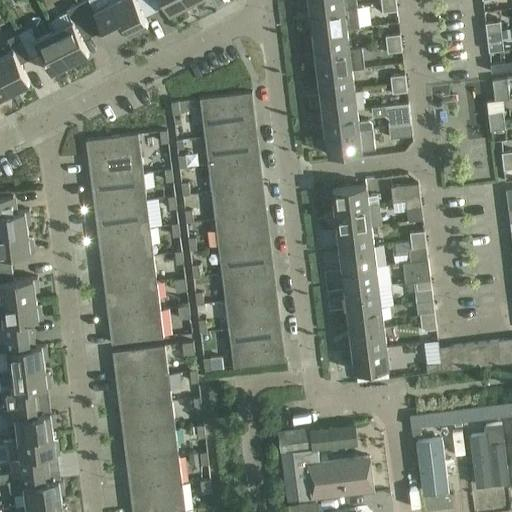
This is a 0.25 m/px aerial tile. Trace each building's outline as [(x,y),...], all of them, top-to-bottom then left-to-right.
[(130,34),(113,0),(87,0),(79,4),(92,31),(103,25),(111,43),(130,34)] [(149,24),(142,11),(140,7),(151,1),(150,0),(113,0),(130,34),(149,24)] [(189,4),(187,0),(150,0),(151,1),(153,0),(163,0),(171,14),(189,4)] [(357,7),(356,0),(310,0),(312,13),(357,7)] [(398,11),(397,2),(383,4),(384,13),(398,11)] [(90,54),(83,40),(81,36),(92,31),(79,4),(67,10),(68,12),(49,21),(55,31),(71,63),(90,54)] [(360,28),(357,7),(312,13),(314,33),(348,29),(360,28)] [(501,21),(486,23),(487,32),(502,30),(501,21)] [(71,63),(55,31),(37,40),(31,28),(19,34),(32,59),(43,53),(52,73),(71,63)] [(350,49),(348,29),(314,33),(317,53),(350,49)] [(504,50),(502,30),(487,32),(490,52),(504,50)] [(21,64),(32,59),(19,34),(8,39),(14,52),(0,58),(0,68),(12,93),(31,83),(21,64)] [(402,43),(401,34),(386,36),(388,45),(402,43)] [(403,51),(402,43),(388,45),(389,53),(403,51)] [(362,48),(350,49),(317,53),(319,74),(353,69),(365,68),(362,48)] [(507,71),(506,62),(491,64),(492,73),(507,71)] [(0,98),(12,93),(0,68),(0,98)] [(355,90),(353,69),(319,74),(322,94),(355,90)] [(407,83),(406,75),(391,76),(393,85),(407,83)] [(511,99),(508,78),(493,80),(495,89),(496,101),(511,99)] [(408,92),(407,83),(393,85),(393,94),(408,92)] [(358,110),(355,90),(322,94),(324,114),(358,110)] [(251,93),(253,92),(201,98),(206,137),(256,131),(256,130),(250,120),(249,114),(251,94),(251,93)] [(181,112),(179,101),(172,102),(174,113),(181,112)] [(412,123),(410,103),(386,106),(387,115),(391,118),(396,117),(397,125),(412,123)] [(369,120),(359,121),(358,110),(324,114),(327,134),(372,128),(372,122),(369,120)] [(504,112),(489,114),(490,122),(505,120),(504,112)] [(506,129),(505,120),(490,122),(491,131),(506,129)] [(412,123),(397,125),(389,126),(390,139),(414,136),(412,123)] [(449,144),(452,126),(439,123),(436,141),(449,144)] [(375,149),(372,128),(327,134),(329,155),(375,149)] [(169,141),(168,130),(161,131),(162,142),(169,141)] [(256,131),(206,137),(209,164),(259,158),(259,157),(254,148),(253,142),(256,131)] [(144,172),(139,134),(87,140),(89,140),(89,141),(96,161),(97,167),(94,178),(144,172)] [(511,151),(503,153),(504,162),(511,160),(511,151)] [(186,156),(179,157),(181,168),(187,167),(186,156)] [(259,159),(259,158),(209,164),(212,191),(263,185),(263,184),(257,175),(256,169),(259,159)] [(174,180),(173,168),(166,169),(167,181),(174,180)] [(147,199),(144,172),(94,178),(94,179),(100,189),(100,195),(97,205),(97,206),(147,199)] [(189,183),(183,184),(184,195),(191,195),(189,183)] [(394,203),(407,201),(422,200),(420,183),(392,187),(394,203)] [(334,189),(336,210),(370,205),(367,184),(334,189)] [(263,186),(263,185),(212,191),(216,219),(266,213),(266,212),(260,202),(260,197),(263,186)] [(177,207),(176,196),(169,197),(171,208),(177,207)] [(0,234),(29,231),(28,224),(32,223),(30,210),(16,211),(14,197),(0,198),(0,234)] [(151,227),(147,199),(97,206),(97,207),(103,216),(104,222),(101,232),(101,233),(151,227)] [(423,207),(422,200),(407,201),(408,209),(423,207)] [(380,204),(370,205),(336,210),(339,230),(372,226),(382,224),(380,204)] [(193,210),(186,211),(187,223),(194,222),(193,210)] [(266,214),(266,213),(216,219),(219,246),(269,240),(269,239),(264,230),(263,224),(266,214)] [(181,235),(179,223),(173,224),(174,235),(181,235)] [(375,246),(372,226),(339,230),(341,250),(375,246)] [(154,254),(151,227),(101,233),(101,234),(106,243),(107,249),(104,260),(104,261),(154,254)] [(30,238),(29,231),(0,234),(0,268),(14,267),(12,254),(35,252),(34,238),(30,238)] [(427,239),(426,231),(411,233),(412,241),(427,239)] [(196,238),(189,239),(191,250),(198,249),(196,238)] [(428,248),(427,239),(412,241),(413,250),(428,248)] [(270,241),(269,240),(219,246),(223,274),(273,267),(267,257),(267,251),(270,241)] [(377,266),(375,246),(341,250),(344,271),(377,266)] [(184,262),(183,251),(176,251),(177,263),(184,262)] [(158,282),(154,254),(104,261),(110,271),(111,277),(108,287),(108,288),(158,282)] [(432,280),(429,259),(414,261),(405,262),(408,283),(417,282),(432,280)] [(200,265),(193,266),(194,278),(201,277),(200,265)] [(380,286),(377,266),(344,271),(346,291),(380,286)] [(15,280),(14,267),(0,268),(0,303),(37,299),(36,291),(40,291),(39,277),(15,280)] [(273,268),(273,267),(223,274),(226,301),(276,295),(276,294),(271,285),(270,279),(273,268)] [(188,289),(186,278),(176,280),(177,291),(188,289)] [(433,288),(432,280),(417,282),(418,290),(433,288)] [(161,309),(158,282),(108,288),(108,289),(113,298),(114,304),(111,314),(111,315),(161,309)] [(383,307),(380,286),(346,291),(349,311),(383,307)] [(203,293),(196,294),(198,305),(205,304),(203,293)] [(276,296),(276,295),(226,301),(230,329),(280,322),(280,321),(274,312),(273,306),(276,296)] [(38,306),(37,299),(0,303),(0,337),(22,335),(28,334),(27,321),(44,319),(42,306),(38,306)] [(191,317),(190,306),(179,307),(180,318),(191,317)] [(385,327),(383,307),(349,311),(351,331),(385,327)] [(165,337),(161,309),(111,315),(111,316),(117,325),(117,331),(114,342),(115,343),(113,343),(113,344),(165,337)] [(421,314),(422,322),(437,320),(436,312),(421,314)] [(207,320),(200,321),(201,332),(208,331),(207,320)] [(438,329),(437,320),(422,322),(423,331),(438,329)] [(280,323),(280,322),(230,329),(234,367),(287,361),(287,360),(284,360),(284,359),(278,340),(277,334),(280,323)] [(388,347),(385,327),(351,331),(354,351),(388,347)] [(28,334),(22,335),(0,337),(0,351),(9,350),(11,370),(46,366),(45,359),(49,358),(47,345),(30,347),(28,334)] [(511,362),(511,338),(501,340),(504,364),(511,362)] [(504,364),(501,340),(489,342),(492,365),(504,364)] [(194,342),(183,343),(185,354),(196,353),(194,342)] [(492,365),(489,342),(477,343),(480,367),(492,365)] [(480,367),(477,343),(464,344),(467,368),(480,367)] [(467,368),(464,344),(452,346),(455,370),(467,368)] [(169,373),(166,345),(113,351),(114,352),(116,352),(116,353),(121,362),(122,368),(119,378),(119,379),(169,373)] [(455,370),(452,346),(440,347),(442,362),(443,371),(455,370)] [(390,368),(388,347),(354,351),(356,372),(390,368)] [(211,359),(205,359),(206,371),(213,370),(211,359)] [(443,371),(442,362),(427,364),(428,373),(443,371)] [(46,366),(11,370),(1,372),(6,405),(31,402),(37,401),(35,389),(52,387),(50,373),(47,373),(46,366)] [(173,401),(169,373),(119,379),(119,380),(125,390),(125,395),(123,406),(123,407),(173,401)] [(202,408),(201,397),(194,398),(196,409),(202,408)] [(37,401),(31,402),(6,405),(7,419),(17,417),(20,438),(54,434),(53,426),(57,426),(55,412),(38,414),(37,401)] [(176,428),(173,401),(123,407),(123,408),(128,417),(129,423),(126,433),(126,434),(176,428)] [(511,414),(511,402),(462,409),(464,421),(511,414)] [(464,421),(462,409),(411,416),(412,427),(464,421)] [(511,483),(503,423),(486,425),(487,434),(466,436),(472,477),(477,476),(479,487),(511,483)] [(206,436),(205,424),(198,425),(199,436),(206,436)] [(180,455),(176,428),(126,434),(126,435),(132,444),(132,450),(129,461),(180,455)] [(313,449),(310,429),(279,433),(289,504),(300,502),(294,451),(313,449)] [(55,441),(54,434),(20,438),(21,449),(15,450),(16,460),(12,460),(14,473),(39,470),(48,468),(47,456),(61,454),(59,440),(55,441)] [(446,464),(443,442),(431,444),(430,435),(417,437),(423,485),(448,482),(447,477),(456,476),(454,463),(446,464)] [(184,451),(184,474),(199,475),(200,452),(184,451)] [(209,463),(208,452),(201,452),(203,464),(209,463)] [(183,483),(180,455),(129,461),(130,462),(135,472),(136,478),(133,488),(133,489),(183,483)] [(376,491),(372,456),(308,464),(313,500),(376,491)] [(39,470),(14,473),(0,474),(1,483),(10,482),(10,488),(11,488),(12,490),(15,493),(26,491),(28,505),(63,501),(62,494),(66,493),(64,479),(50,481),(48,468),(39,470)] [(213,490),(211,479),(201,480),(202,492),(213,490)] [(172,511),(186,510),(183,483),(133,489),(133,490),(139,499),(139,505),(137,511),(172,511)] [(300,502),(289,504),(289,511),(319,511),(318,500),(300,502)] [(64,508),(63,501),(28,505),(28,511),(68,511),(67,508),(64,508)]
